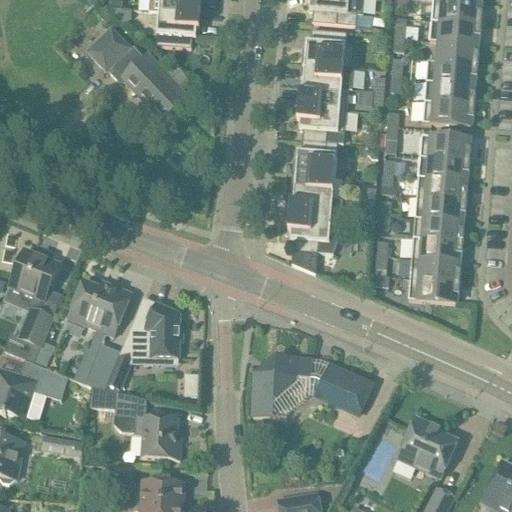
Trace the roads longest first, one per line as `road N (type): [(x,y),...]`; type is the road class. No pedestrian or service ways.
road 1 (unclassified): [(508,393),(225,272)]
road 2 (residential): [(225,272),(255,0)]
road 3 (unclassified): [(225,272),(0,189)]
